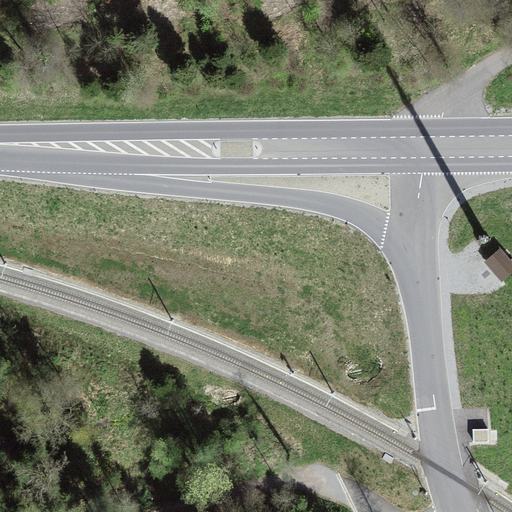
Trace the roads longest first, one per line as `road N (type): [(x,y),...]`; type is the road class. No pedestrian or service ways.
road 1 (secondary): [(426,126),(0,139)]
road 2 (tertiary): [(40,161),(342,206),(415,255)]
road 3 (secondary): [(40,161),(422,164)]
road 4 (track): [(97,511),(291,474),(358,495),(366,511)]
road 5 (tertiary): [(458,511),(441,448),(415,255)]
